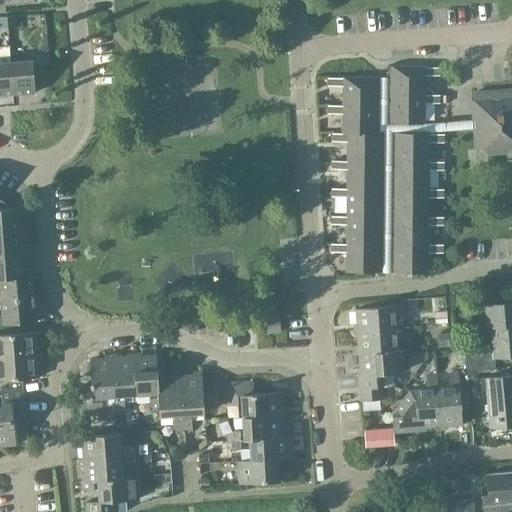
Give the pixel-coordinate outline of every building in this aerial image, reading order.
[(15,17),(7,18),(8,29),(16,28),(15,17)] [(11,63),(13,94),(35,93),(33,61),(11,63)] [(0,95),(13,94),(11,63),(0,63),(0,95)] [(387,66),(387,78),(387,95),(424,95),(424,76),(439,76),(439,68),(424,68),(425,67),(387,66)] [(450,72),(452,100),(471,99),(470,71),(450,72)] [(328,78),(328,86),(343,87),(343,106),(387,106),(387,95),(387,78),(343,77),(343,78),(328,78)] [(429,124),(429,132),(453,130),(473,128),(475,150),(487,149),(487,155),(507,153),(507,160),(511,160),(511,89),(474,93),(474,100),(471,101),(473,122),(429,124)] [(424,95),(387,95),(387,106),(387,134),(428,134),(429,132),(429,124),(429,123),(424,123),(424,104),(439,104),(439,95),(424,95)] [(328,106),(328,114),(343,114),(342,134),(387,134),(387,106),(343,106),(328,106)] [(333,134),(332,142),(347,142),(347,161),(387,162),(387,134),(342,134),(333,134)] [(428,134),(387,134),(387,162),(428,162),(429,143),(443,143),(444,135),(428,134)] [(332,161),(332,169),(347,170),(347,189),(387,189),(387,162),(347,161),(332,161)] [(428,162),(387,162),(387,189),(428,190),(428,170),(443,171),(443,162),(428,162)] [(332,189),(332,197),(347,197),(347,217),(387,217),(387,189),(347,189),(332,189)] [(428,190),(387,189),(387,217),(428,217),(428,198),(443,198),(443,190),(428,190)] [(6,209),(0,209),(0,278),(24,276),(23,276),(22,258),(26,258),(26,256),(33,256),(32,251),(25,251),(25,249),(22,250),(22,245),(19,208),(6,209)] [(332,216),(332,225),(346,225),(346,244),(387,244),(387,217),(347,217),(332,216)] [(428,217),(387,217),(387,244),(428,245),(428,226),(443,226),(443,218),(428,217)] [(331,244),(331,252),(346,252),(346,272),(387,273),(387,244),(346,244),(331,244)] [(428,245),(387,244),(387,273),(427,273),(428,253),(442,253),(443,245),(428,245)] [(0,278),(0,287),(0,288),(1,301),(35,299),(33,275),(23,276),(24,276),(0,278)] [(449,298),(436,298),(437,312),(450,312),(449,298)] [(2,315),(0,315),(0,324),(2,324),(2,325),(36,322),(35,299),(1,301),(2,315)] [(511,303),(484,305),(486,327),(490,327),(492,353),(465,355),(466,371),(491,369),(490,359),(511,356),(511,303)] [(357,324),(354,324),(354,332),(357,332),(357,331),(396,328),(395,316),(408,315),(407,305),(356,309),(357,324)] [(267,332),(280,331),(279,316),(266,317),(267,332)] [(358,346),(356,346),(356,354),(359,354),(397,351),(397,350),(396,338),(410,337),(409,327),(396,328),(357,331),(357,332),(358,346)] [(0,335),(0,357),(41,355),(40,347),(36,348),(34,333),(0,335)] [(455,338),(438,339),(439,356),(456,354),(455,338)] [(360,368),(357,368),(359,388),(383,387),(382,374),(399,373),(398,360),(411,359),(410,349),(397,350),(397,351),(359,354),(360,368)] [(141,353),(134,354),(137,402),(149,401),(150,411),(159,410),(160,410),(157,375),(158,374),(156,355),(141,356),(141,353)] [(113,358),(112,358),(114,397),(115,413),(125,413),(124,403),(137,402),(134,354),(126,354),(127,357),(113,358)] [(0,380),(38,378),(37,362),(41,362),(41,355),(0,357),(0,380)] [(80,387),(79,387),(80,416),(103,414),(102,398),(114,397),(112,358),(113,358),(112,355),(105,356),(105,359),(89,360),(91,386),(80,387)] [(194,375),(179,376),(183,431),(192,430),(191,414),(204,413),(201,371),(194,372),(194,375)] [(463,425),(461,410),(467,410),(465,383),(459,383),(459,373),(449,374),(450,387),(438,388),(437,388),(440,427),(440,430),(448,429),(447,426),(463,425)] [(158,374),(157,375),(160,410),(159,410),(159,416),(172,415),(174,432),(183,431),(179,376),(165,377),(164,374),(158,374)] [(425,428),(440,427),(437,388),(438,388),(437,375),(427,376),(428,389),(414,390),(415,391),(409,392),(392,413),(394,433),(426,431),(425,428)] [(489,428),(511,425),(511,375),(480,378),(481,391),(486,391),(489,428)] [(281,408),(280,403),(280,393),(254,394),(253,382),(224,383),(225,406),(242,405),(243,417),(284,415),(283,408),(281,408)] [(383,387),(359,388),(360,401),(384,399),(383,387)] [(0,407),(0,449),(1,449),(1,446),(16,445),(13,419),(26,418),(23,389),(1,391),(2,407),(0,407)] [(284,422),(284,415),(243,417),(243,430),(227,431),(227,440),(282,437),(281,423),(284,422)] [(364,435),(365,447),(394,445),(393,433),(364,435)] [(83,459),(138,455),(137,445),(121,447),(120,434),(79,437),(79,445),(82,444),(83,459)] [(288,436),(282,437),(227,440),(228,450),(250,448),(251,460),(251,461),(277,460),(292,459),(292,451),(289,452),(288,436)] [(123,478),(123,477),(122,465),(139,464),(138,455),(83,459),(85,474),(82,474),(82,481),(123,478)] [(278,472),(277,460),(251,461),(251,460),(238,461),(240,484),(295,481),(294,471),(278,472)] [(488,494),(482,495),(483,511),(494,511),(494,504),(511,502),(511,471),(486,474),(487,487),(488,494)] [(123,478),(81,482),(82,491),(99,489),(100,502),(86,503),(86,511),(116,511),(115,501),(138,499),(136,476),(123,477),(123,478)] [(511,511),(511,502),(494,504),(494,511),(511,511)]
